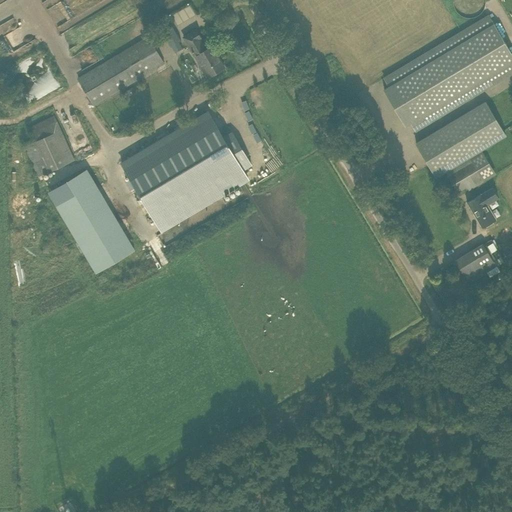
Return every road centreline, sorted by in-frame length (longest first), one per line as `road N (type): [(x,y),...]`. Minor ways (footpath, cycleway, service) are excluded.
road 1 (unclassified): [(435,313),(248,0)]
road 2 (track): [(131,511),(446,328)]
road 3 (track): [(446,328),(511,441)]
